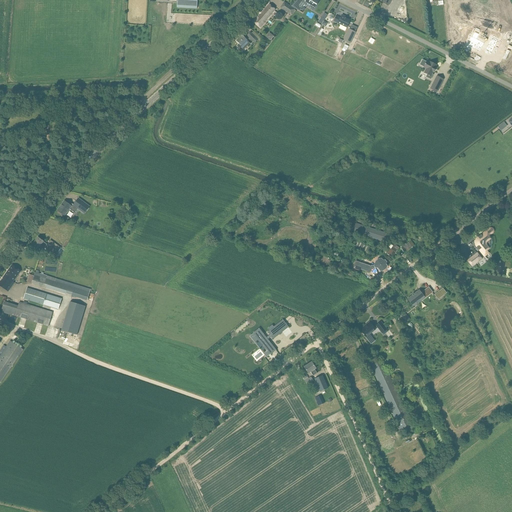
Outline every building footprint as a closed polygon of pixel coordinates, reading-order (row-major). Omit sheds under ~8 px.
[(177,0),(177,7),(197,9),(197,0),(177,0)] [(302,0),(297,0),(291,6),(297,9),(300,11),(304,5),(305,6),(307,3),(312,6),(315,8),(316,5),(319,1),(317,0),(306,0),(305,2),(302,0)] [(281,8),(291,15),(295,9),(284,2),(281,8)] [(269,4),(254,22),(260,27),(272,13),(276,10),(269,4)] [(341,16),(340,18),(336,16),(334,21),(340,25),(339,27),(345,30),(347,26),(350,20),(341,16)] [(342,44),(344,41),(350,44),(355,32),(349,29),(344,41),(340,38),(338,42),(342,44)] [(251,32),(247,36),(252,41),(253,40),(255,42),(258,39),(251,32)] [(266,37),(270,41),(274,36),(269,32),(266,37)] [(502,37),(495,34),(489,46),(496,49),(502,37)] [(247,40),(242,35),(236,41),(239,44),(237,46),(238,47),(237,48),(238,49),(239,50),(240,50),(241,50),(242,51),(250,43),(247,40)] [(480,49),(484,41),(480,39),(472,35),(471,35),(469,39),(470,39),(467,45),(471,47),(472,46),(476,47),(480,49)] [(423,60),(420,65),(424,67),(427,68),(424,73),(427,74),(426,77),(431,79),(433,75),(432,74),(433,71),(434,72),(436,68),(435,67),(436,65),(430,62),(429,63),(427,62),(426,62),(423,60)] [(437,92),(443,79),(437,76),(430,89),(437,92)] [(501,131),(507,126),(503,122),(498,127),(501,131)] [(58,210),(57,211),(65,216),(70,209),(75,213),(78,208),(85,213),(90,207),(78,198),(73,205),(72,204),(70,205),(64,201),(62,205),(58,211),(58,210)] [(387,234),(351,222),(349,231),(384,242),(387,234)] [(477,243),(475,244),(484,256),(488,253),(486,250),(487,250),(487,249),(488,248),(486,245),(486,242),(489,240),(489,239),(489,238),(488,237),(488,236),(490,234),(492,233),(492,232),(493,232),(493,231),(493,230),(493,229),(492,229),(491,229),(491,228),(491,229),(490,229),(489,229),(476,239),(477,241),(476,243),(477,243)] [(32,245),(38,249),(41,245),(55,255),(60,247),(50,240),(47,244),(38,237),(32,245)] [(417,240),(407,247),(415,253),(424,245),(417,240)] [(356,241),(353,247),(367,253),(370,247),(356,241)] [(392,248),(382,255),(390,261),(400,253),(392,248)] [(477,253),(468,260),(472,266),(481,259),(477,253)] [(347,258),(345,266),(356,271),(359,261),(347,258)] [(359,261),(356,271),(368,275),(381,271),(386,277),(388,277),(391,275),(392,273),(390,272),(391,270),(390,268),(387,267),(386,265),(376,265),(371,266),(359,261)] [(12,265),(0,281),(0,286),(7,291),(21,271),(12,265)] [(50,277),(46,288),(77,297),(80,286),(50,277)] [(24,299),(59,309),(62,298),(27,287),(24,299)] [(443,288),(434,295),(438,300),(447,293),(443,288)] [(424,298),(429,295),(425,290),(421,293),(419,290),(414,294),(414,293),(412,295),(408,299),(412,304),(415,302),(416,303),(420,300),(420,299),(423,297),(424,298)] [(72,301),(64,330),(80,334),(87,305),(72,301)] [(1,312),(48,326),(53,312),(19,302),(18,306),(4,302),(1,312)] [(394,318),(395,317),(393,314),(386,318),(388,322),(389,321),(391,325),(394,323),(397,322),(394,318)] [(301,317),(296,322),(303,331),(308,327),(301,317)] [(376,325),(383,333),(387,330),(381,321),(376,325)] [(364,326),(360,330),(366,337),(368,339),(371,337),(369,334),(375,330),(370,323),(365,327),(364,326)] [(253,345),(250,347),(254,349),(257,346),(267,351),(263,354),(265,355),(269,352),(271,353),(278,348),(269,344),(272,342),(276,344),(291,332),(281,327),(273,334),(270,332),(265,336),(268,338),(266,339),(269,340),(266,342),(258,338),(251,344),(253,345)] [(0,381),(1,383),(23,350),(17,346),(10,341),(7,345),(6,347),(4,345),(0,350),(0,381)] [(383,360),(372,365),(374,370),(373,370),(400,430),(412,425),(388,372),(384,364),(383,360)] [(312,362),(304,367),(308,373),(310,371),(313,376),(316,374),(317,373),(315,369),(316,368),(312,362)] [(302,376),(305,381),(304,381),(307,385),(308,385),(310,384),(314,381),(311,377),(309,378),(305,373),(302,376)] [(328,388),(323,376),(315,379),(320,391),(328,388)] [(315,398),(318,405),(324,403),(321,396),(315,398)]
